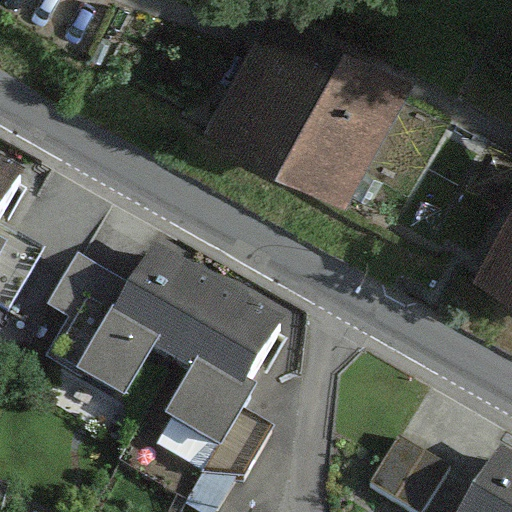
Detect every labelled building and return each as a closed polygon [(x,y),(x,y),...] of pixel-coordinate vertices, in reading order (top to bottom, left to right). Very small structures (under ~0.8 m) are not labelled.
[(402,77),(284,10),(221,121),(339,187),(402,77)] [(0,224),(22,185),(0,172),(0,302),(8,307),(39,252),(0,230),(0,224)] [(511,205),(474,270),(511,291),(511,205)] [(152,347),(178,362),(216,294),(155,259),(134,295),(80,265),(33,348),(122,399),(152,347)] [(284,333),(216,294),(178,362),(199,374),(171,424),(217,450),(284,333)] [(423,511),(429,511),(458,466),(407,435),(377,483),(423,511)] [(511,511),(511,469),(499,462),(468,511),(511,511)]
